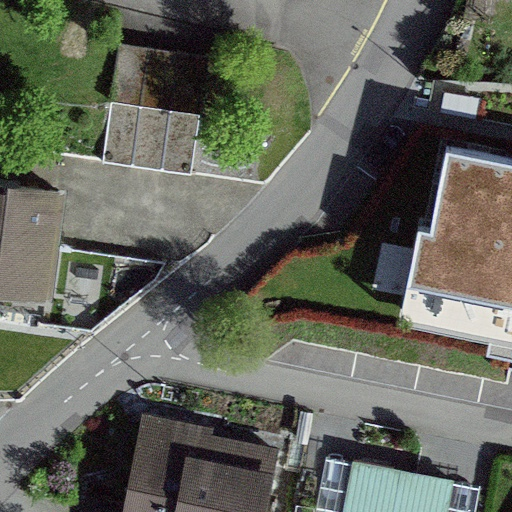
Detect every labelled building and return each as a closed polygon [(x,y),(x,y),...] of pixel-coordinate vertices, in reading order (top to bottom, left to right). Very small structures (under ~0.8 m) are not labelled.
[(147,165),(193,172),(210,52),(165,46),(119,39),(102,159),(147,165)] [(511,136),(438,121),(421,201),(408,198),(383,320),(511,346),(511,136)] [(0,277),(52,285),(67,180),(59,179),(60,173),(0,164),(0,277)] [(214,422),(143,407),(120,511),(263,511),(278,442),(212,428),(214,422)] [(455,474),(352,454),(352,458),(327,453),(316,506),(341,511),(340,511),(475,511),(481,484),(454,479),(455,474)]
